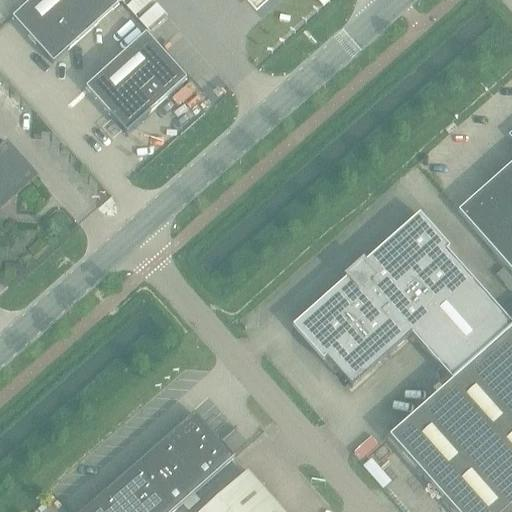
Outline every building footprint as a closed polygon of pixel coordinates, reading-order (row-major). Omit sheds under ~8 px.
[(114,0),(32,0),(11,20),(52,66),(119,6),(114,0)] [(246,0),(257,11),(269,0),(246,0)] [(145,34),(84,89),(126,135),(187,80),(145,34)] [(511,133),(509,137),(511,140),(511,165),(458,213),(511,274),(511,133)] [(17,193),(32,180),(6,150),(0,143),(0,203),(15,190),(17,193)] [(362,263),(346,278),(350,283),(298,329),(352,389),(411,337),(451,383),(511,329),(511,327),(445,252),(418,222),(366,268),(362,263)] [(511,511),(511,329),(451,383),(388,438),(453,511),(511,511)] [(104,494),(83,511),(174,511),(234,460),(220,444),(194,415),(105,494),(104,494)] [(281,511),(247,473),(202,511),(281,511)]
